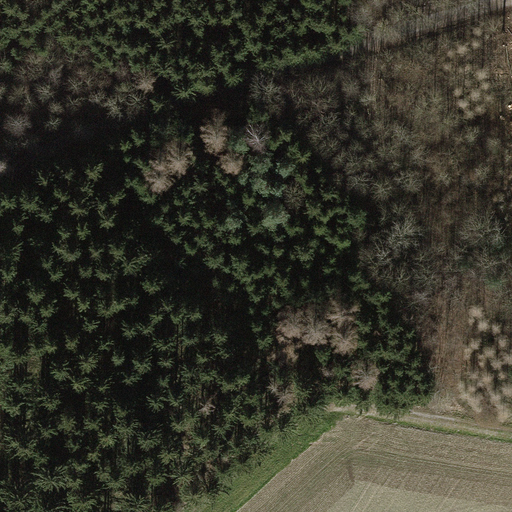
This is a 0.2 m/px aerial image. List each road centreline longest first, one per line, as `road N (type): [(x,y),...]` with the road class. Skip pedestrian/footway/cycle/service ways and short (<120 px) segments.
road 1 (track): [(0,186),(71,139),(166,98),(499,0)]
road 2 (motorway): [(316,0),(511,309)]
road 3 (track): [(187,511),(275,433),(339,406),(511,434)]
